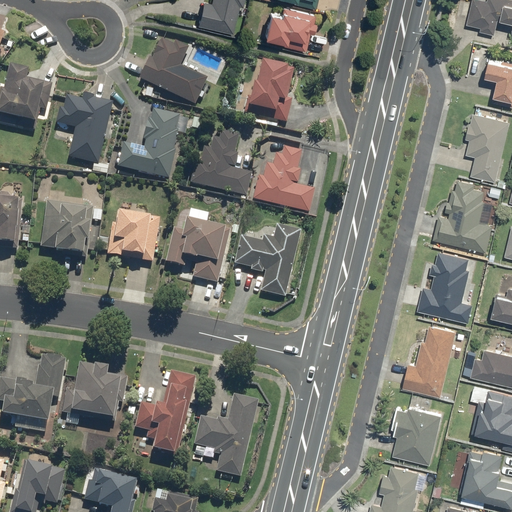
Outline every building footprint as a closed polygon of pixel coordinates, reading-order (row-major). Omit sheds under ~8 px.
[(210,0),(209,3),(201,2),(196,26),(231,34),(237,7),(242,8),(243,0),(210,0)] [(291,4),(316,10),(317,0),(281,0),(291,2),(291,4)] [(511,0),(470,0),(465,24),(477,27),(477,30),(493,34),(497,20),(510,23),(509,28),(511,29),(511,0)] [(279,46),(304,52),(313,14),(281,7),(279,17),(267,14),(261,40),(280,44),(279,46)] [(147,59),(136,82),(194,109),(208,80),(180,68),(189,50),(173,43),(172,45),(159,39),(150,60),(147,59)] [(489,102),(511,106),(511,63),(486,58),(481,80),(494,83),(489,102)] [(249,85),(242,115),(285,125),(292,100),(286,98),(293,70),(258,62),(252,86),(249,85)] [(28,70),(8,66),(2,90),(0,89),(0,118),(15,122),(13,128),(40,134),(51,86),(25,80),(28,70)] [(66,160),(96,166),(110,103),(92,100),(93,97),(81,95),(80,101),(64,98),(61,110),(58,109),(54,125),(73,129),(66,160)] [(121,144),(115,169),(167,181),(174,151),(172,151),(176,135),(183,136),(187,119),(150,110),(148,120),(146,120),(141,141),(143,142),(141,149),(121,144)] [(469,175),(495,181),(509,121),(471,112),(469,122),(467,122),(463,138),(467,139),(463,153),(474,156),(469,175)] [(194,162),(188,185),(245,199),(251,174),(233,169),(237,154),(233,154),(237,137),(218,132),(217,139),(210,137),(208,149),(203,147),(199,163),(194,162)] [(256,177),(251,202),(307,215),(313,191),(295,187),(299,173),(296,172),(300,152),(282,148),(280,156),(274,154),(272,166),(265,165),(261,178),(256,177)] [(437,215),(431,239),(485,252),(491,224),(487,223),(492,203),(481,200),(483,189),(473,187),(474,183),(456,179),(453,189),(450,188),(448,200),(446,200),(442,216),(437,215)] [(0,249),(15,251),(21,201),(9,200),(6,195),(0,194),(0,249)] [(92,209),(44,202),(37,250),(50,251),(50,254),(86,259),(92,209)] [(158,220),(113,212),(106,256),(150,264),(158,220)] [(191,279),(216,284),(227,230),(182,221),(180,231),(171,230),(164,266),(183,269),(184,263),(194,265),(191,279)] [(258,293),(284,299),(300,231),(274,225),(271,239),(262,237),(261,242),(239,237),(232,266),(248,270),(248,272),(263,275),(258,293)] [(511,225),(510,225),(503,256),(511,257),(511,225)] [(421,285),(415,310),(468,322),(472,304),(461,301),(469,269),(466,268),(468,258),(438,251),(435,263),(430,262),(428,273),(432,274),(429,287),(421,285)] [(488,319),(511,324),(511,288),(507,287),(505,295),(494,292),(488,319)] [(401,388),(440,397),(455,330),(427,324),(424,340),(420,340),(414,364),(407,362),(401,388)] [(473,356),(469,376),(511,386),(511,354),(483,348),(480,358),(473,356)] [(52,436),(64,360),(38,356),(33,385),(0,379),(0,418),(14,421),(12,429),(52,436)] [(64,390),(60,414),(114,423),(117,403),(121,404),(125,379),(104,375),(105,370),(76,365),(72,391),(64,390)] [(176,460),(194,378),(168,372),(160,408),(138,404),(132,430),(146,434),(144,440),(152,441),(149,454),(176,460)] [(501,448),(511,450),(511,394),(473,385),(469,400),(477,402),(470,432),(502,440),(501,448)] [(240,480),(258,401),(232,395),(226,420),(215,418),(214,422),(198,418),(191,446),(212,451),(210,456),(218,458),(214,474),(240,480)] [(390,455),(429,465),(441,414),(407,406),(406,409),(395,407),(389,428),(393,429),(391,435),(395,436),(390,455)] [(121,430),(86,424),(81,455),(116,460),(121,430)] [(483,500),(511,507),(511,481),(497,478),(502,454),(482,449),(481,452),(469,449),(457,501),(482,507),(483,500)] [(19,461),(7,511),(36,511),(39,503),(56,506),(64,472),(19,461)] [(370,502),(367,511),(421,511),(422,510),(413,508),(418,488),(414,487),(418,471),(390,465),(387,475),(381,474),(377,491),(383,493),(380,505),(370,502)] [(105,511),(131,511),(139,481),(92,470),(89,483),(85,482),(81,503),(94,506),(94,508),(106,511),(105,511)] [(193,511),(196,500),(153,491),(148,511),(193,511)]
